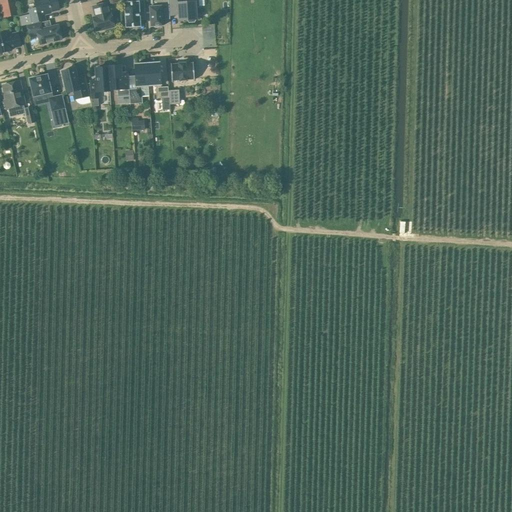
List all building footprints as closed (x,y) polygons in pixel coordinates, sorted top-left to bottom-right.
[(18,15),(15,0),(0,0),(0,3),(2,12),(0,12),(0,16),(0,19),(18,15)] [(59,10),(56,0),(34,0),(36,8),(29,10),(32,24),(46,20),(44,13),(59,10)] [(145,14),(144,0),(130,0),(131,3),(125,3),(125,11),(125,18),(126,18),(126,27),(129,27),(129,29),(137,28),(137,26),(140,26),(140,25),(139,15),(145,14)] [(169,14),(168,0),(155,0),(156,6),(149,7),(151,27),(153,26),(154,28),(156,28),(158,28),(159,27),(160,26),(163,26),(162,14),(169,14)] [(189,22),(194,22),(195,20),(197,20),(196,7),(205,6),(204,0),(186,0),(186,2),(184,2),(184,0),(169,0),(171,12),(178,12),(179,21),(187,20),(189,22)] [(110,14),(107,3),(93,6),(94,13),(95,13),(96,17),(93,18),(96,31),(98,31),(99,32),(103,31),(104,29),(114,27),(111,14),(110,14)] [(42,29),(40,23),(27,26),(30,36),(37,34),(40,45),(61,40),(58,25),(42,29)] [(0,53),(11,51),(10,48),(21,46),(18,33),(7,36),(7,33),(0,34),(0,53)] [(161,54),(150,54),(151,62),(162,61),(161,54)] [(159,63),(147,64),(148,86),(155,85),(156,99),(162,98),(169,98),(168,91),(168,87),(161,87),(159,63)] [(194,80),(193,63),(192,63),(185,64),(185,63),(178,63),(178,64),(171,65),(171,64),(172,81),(179,80),(179,81),(186,80),(193,79),(194,80)] [(136,89),(129,89),(129,96),(130,104),(142,103),(142,97),(149,97),(148,86),(147,64),(134,64),(136,89)] [(108,66),(110,91),(110,90),(117,90),(117,97),(129,96),(129,89),(128,78),(121,78),(120,65),(108,66)] [(110,91),(108,66),(108,67),(95,68),(96,81),(89,81),(91,99),(98,98),(98,92),(110,91)] [(78,103),(80,104),(82,105),(84,104),(90,103),(89,96),(85,80),(78,82),(75,68),(61,72),(66,93),(73,91),(75,99),(76,101),(77,102),(78,103)] [(51,93),(47,75),(29,79),(33,97),(51,93)] [(25,105),(19,81),(3,85),(6,100),(4,100),(6,109),(25,105)] [(180,104),(179,90),(168,91),(169,98),(169,105),(180,104)] [(61,95),(49,98),(52,111),(64,108),(61,95)] [(169,105),(169,98),(162,98),(162,111),(170,110),(169,105)] [(35,123),(32,107),(24,109),(28,124),(35,123)] [(138,121),(138,117),(131,118),(132,130),(145,129),(144,120),(138,121)]
